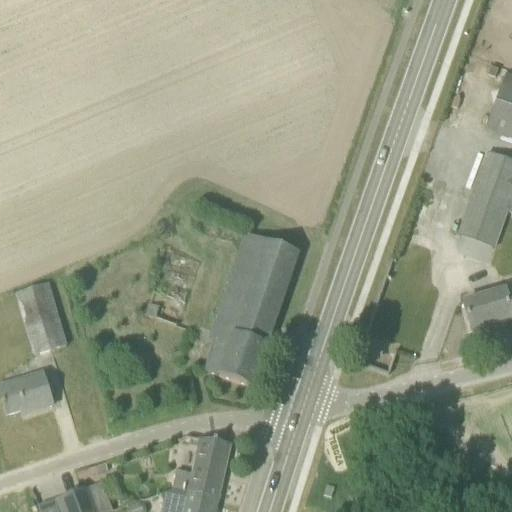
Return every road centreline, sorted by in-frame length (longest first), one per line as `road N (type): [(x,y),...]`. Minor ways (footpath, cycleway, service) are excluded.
road 1 (secondary): [(300,416),(446,0)]
road 2 (unclassified): [(0,491),(126,453),(300,416)]
road 3 (unclassified): [(300,416),(511,369)]
